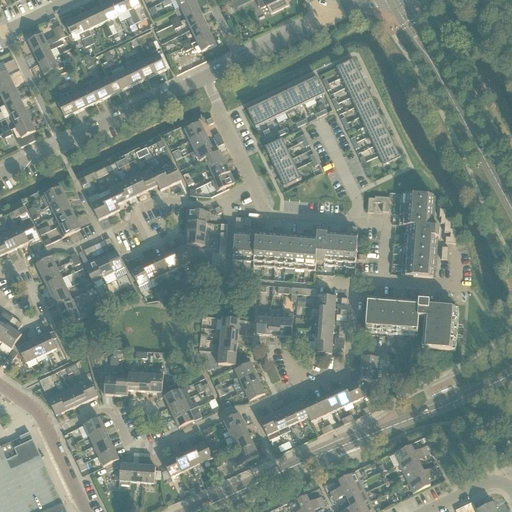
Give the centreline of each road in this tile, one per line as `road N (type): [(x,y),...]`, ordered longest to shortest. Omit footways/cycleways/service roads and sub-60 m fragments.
road 1 (residential): [(60,428),(110,409),(130,449),(152,451),(251,409)]
road 2 (residential): [(0,176),(204,77)]
road 3 (residential): [(382,284),(387,225),(266,214),(251,183)]
road 4 (tertiary): [(304,461),(498,381)]
road 5 (secondary): [(511,209),(430,60)]
road 6 (residential): [(204,77),(323,18)]
